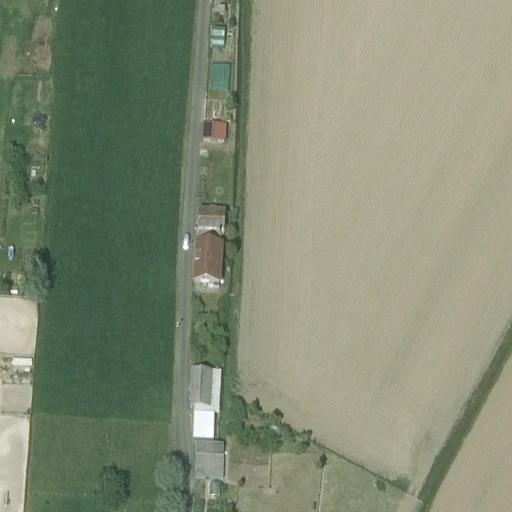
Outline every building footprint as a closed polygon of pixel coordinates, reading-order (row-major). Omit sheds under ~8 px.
[(227,7),(211,6),(210,22),(226,23),(227,7)] [(204,126),(202,143),(224,145),(225,128),(204,126)] [(196,248),(195,285),(220,286),(221,249),(220,249),(220,238),(222,238),(223,214),(199,213),(198,237),(198,248),(196,248)] [(192,373),(190,409),(218,411),(220,374),(192,373)] [(214,418),(195,417),(194,443),(213,443),(214,418)] [(196,445),(195,479),(223,480),(224,446),(196,445)]
